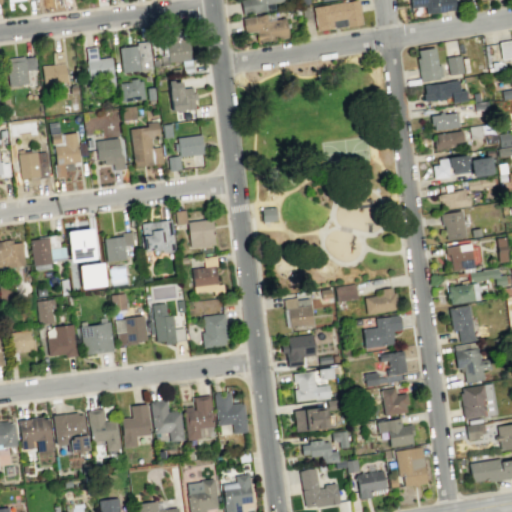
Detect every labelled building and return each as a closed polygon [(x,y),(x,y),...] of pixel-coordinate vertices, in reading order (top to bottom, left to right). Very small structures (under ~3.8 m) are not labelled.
[(236,0),(239,16),(272,10),(271,4),(281,2),(280,0),(236,0)] [(355,0),(309,8),(313,33),(359,25),(355,0)] [(453,0),(455,11),(425,15),(424,8),(410,9),(408,0),(453,0)] [(253,44),(285,39),(282,19),(272,20),(271,14),(238,19),(240,34),(252,33),(253,44)] [(163,30),(167,62),(190,59),(185,28),(163,30)] [(497,42),(511,39),(511,56),(500,58),(497,42)] [(117,47),(135,45),(134,42),(146,41),(150,68),(120,72),(117,47)] [(83,47),(94,46),(96,58),(109,57),(113,89),(103,90),(101,77),(86,79),(84,60),(85,60),(83,47)] [(415,58),(417,57),(416,50),(432,47),(435,65),(439,65),(441,75),(437,76),(437,78),(418,81),(415,58)] [(52,64),(50,52),(60,50),(62,63),(52,64)] [(444,57),(447,74),(461,72),(458,54),(444,57)] [(22,56),(22,57),(24,70),(26,83),(7,85),(3,58),(22,56)] [(22,57),(32,56),(34,69),(24,70),(22,57)] [(39,66),(42,85),(65,82),(62,63),(52,64),(39,66)] [(117,83),(128,81),(128,79),(136,78),(136,80),(140,80),(142,98),(119,101),(117,83)] [(166,80),(171,79),(171,82),(179,81),(180,87),(190,86),(192,107),(183,108),(181,110),(175,111),(175,110),(170,110),(166,80)] [(448,96),(450,102),(464,99),(462,89),(458,90),(456,79),(421,84),(422,93),(421,93),(422,101),(435,99),(435,100),(439,100),(439,98),(446,98),(446,96),(448,96)] [(511,88),(499,90),(501,99),(511,97),(511,88)] [(471,93),(472,101),(479,100),(477,92),(471,93)] [(119,107),(120,120),(135,118),(133,105),(119,107)] [(428,115),(429,125),(431,125),(432,130),(457,126),(454,112),(442,113),(441,111),(437,112),(437,114),(428,115)] [(127,128),(145,126),(144,122),(156,121),(158,136),(148,137),(149,147),(159,146),(160,163),(131,166),(127,128)] [(160,124),(162,138),(171,137),(169,123),(160,124)] [(467,126),(469,139),(481,137),(479,124),(467,126)] [(433,149),(453,146),(452,142),(461,140),(459,129),(433,133),(434,139),(431,139),(433,149)] [(48,134),(49,144),(52,144),(54,164),(52,164),(54,177),(64,175),(63,170),(72,169),(72,162),(77,162),(74,132),(57,134),(57,133),(48,134)] [(496,134),(497,147),(511,144),(509,132),(496,134)] [(175,137),(177,156),(201,153),(199,135),(175,137)] [(93,139),(116,137),(118,155),(121,155),(122,168),(111,169),(111,163),(102,164),(102,159),(95,160),(93,139)] [(511,145),(494,148),(496,156),(511,153),(511,145)] [(15,150),(21,149),(22,151),(28,150),(28,148),(33,147),(34,151),(35,152),(44,151),(47,177),(28,179),(28,177),(18,178),(15,150)] [(445,157),(447,168),(449,168),(450,174),(466,171),(465,162),(466,162),(465,154),(445,157)] [(166,157),(168,171),(179,170),(176,155),(166,157)] [(468,159),(470,175),(490,172),(488,156),(468,159)] [(436,159),(437,165),(434,166),(435,174),(437,174),(437,177),(444,176),(444,173),(445,173),(443,158),(436,159)] [(0,176),(9,175),(7,162),(1,163),(1,161),(0,161),(0,176)] [(495,164),(497,173),(504,172),(503,163),(495,164)] [(496,174),(497,181),(505,180),(504,173),(496,174)] [(464,180),(466,189),(478,188),(478,186),(492,184),(491,177),(464,180)] [(435,195),(436,199),(439,200),(439,202),(441,202),(442,208),(468,205),(466,194),(463,195),(462,188),(450,190),(450,192),(438,193),(435,195)] [(259,208),(260,222),(275,221),(274,207),(259,208)] [(173,211),(183,209),(185,221),(185,223),(174,224),(173,211)] [(438,213),(440,225),(442,225),(445,239),(463,236),(459,210),(438,213)] [(185,221),(185,223),(188,247),(213,244),(210,218),(185,221)] [(139,222),(142,250),(163,249),(163,252),(173,250),(169,219),(139,222)] [(469,229),(470,236),(479,235),(478,227),(469,229)] [(75,235),(74,230),(84,229),(84,231),(94,229),(96,242),(89,243),(91,256),(69,258),(66,236),(75,235)] [(120,235),(120,232),(130,231),(132,243),(122,245),(121,235),(120,235)] [(27,239),(40,238),(39,236),(56,234),(57,247),(63,246),(64,259),(49,261),(50,263),(31,265),(27,239)] [(101,238),(104,261),(123,258),(122,245),(121,235),(120,235),(101,238)] [(494,237),(496,261),(505,260),(503,236),(494,237)] [(0,241),(1,241),(1,240),(10,239),(11,243),(19,242),(22,265),(3,267),(0,265),(0,241)] [(443,247),(444,254),(447,254),(450,270),(461,269),(461,272),(466,271),(472,271),(468,243),(443,247)] [(193,295),(219,293),(217,257),(202,258),(203,267),(191,268),(193,295)] [(78,287),(102,286),(101,263),(77,264),(78,287)] [(466,271),(467,281),(492,278),(492,276),(497,276),(497,274),(496,267),(472,271),(466,271)] [(492,278),(493,285),(504,284),(503,274),(497,274),(497,276),(492,276),(492,278)] [(445,286),(446,292),(444,292),(445,298),(447,297),(448,303),(477,299),(476,291),(478,290),(478,285),(475,285),(474,282),(445,286)] [(335,302),(333,287),(353,284),(355,299),(335,302)] [(378,289),(391,287),(392,293),(393,292),(396,309),(364,314),(362,298),(379,295),(378,289)] [(318,290),(329,288),(330,296),(319,298),(318,290)] [(107,294),(109,310),(123,308),(122,292),(107,294)] [(295,307),(307,305),(310,324),(288,327),(285,309),(282,310),(281,299),(294,297),(295,307)] [(33,300),(36,323),(51,322),(49,308),(53,308),(51,298),(33,300)] [(149,304),(145,304),(149,333),(153,333),(154,341),(163,340),(163,343),(173,342),(170,315),(165,315),(164,302),(149,304)] [(446,308),(450,330),(455,329),(457,342),(472,340),(466,304),(446,308)] [(200,315),(201,331),(199,331),(201,346),(223,344),(223,339),(225,339),(222,313),(200,315)] [(373,317),(374,327),(359,328),(362,347),(392,343),(391,330),(400,329),(398,314),(373,317)] [(111,319),(115,345),(135,343),(135,341),(144,340),(141,315),(111,319)] [(77,326),(81,354),(111,350),(107,321),(77,326)] [(43,337),(53,336),(51,326),(71,324),(75,356),(62,357),(62,353),(46,355),(43,337)] [(4,331),(29,328),(32,349),(16,351),(6,352),(4,331)] [(284,336),(310,333),(312,354),(299,356),(300,364),(285,366),(284,352),(279,353),(278,343),(285,342),(284,336)] [(452,351),(455,368),(458,368),(458,372),(461,371),(463,382),(482,379),(480,369),(488,368),(486,358),(478,359),(475,347),(452,351)] [(376,353),(377,361),(386,359),(388,368),(384,369),(385,375),(404,371),(400,350),(376,353)] [(16,351),(17,362),(8,363),(6,352),(16,351)] [(317,365),(316,357),(329,355),(330,363),(317,365)] [(316,380),(315,369),(330,367),(331,378),(316,380)] [(290,373),(310,370),(312,386),(326,384),(328,398),(313,400),(313,398),(293,401),(291,389),(295,388),(294,382),(291,382),(290,373)] [(361,373),(364,386),(376,384),(374,371),(361,373)] [(459,387),(460,392),(457,392),(462,418),(483,415),(480,398),(482,397),(480,384),(459,387)] [(377,391),(379,389),(392,387),(394,394),(404,393),(407,403),(403,404),(404,411),(382,415),(377,391)] [(211,392),(223,391),(224,392),(227,392),(229,403),(238,402),(238,403),(241,403),(244,431),(231,433),(230,423),(215,425),(211,392)] [(191,397),(192,405),(180,407),(184,439),(198,437),(197,427),(212,426),(208,394),(191,397)] [(148,400),(164,398),(165,411),(178,410),(181,439),(167,441),(166,431),(151,433),(148,400)] [(325,400),(334,399),(335,409),(326,410),(325,400)] [(128,405),(130,417),(118,418),(121,447),(135,445),(134,435),(148,434),(144,403),(128,405)] [(291,410),(322,406),(324,414),(330,414),(331,427),(293,431),(291,410)] [(101,408),(102,421),(114,419),(117,447),(104,449),(103,439),(88,441),(85,410),(101,408)] [(50,415),(54,443),(55,445),(67,443),(68,452),(86,450),(81,413),(76,414),(75,411),(50,415)] [(15,419),(41,416),(41,419),(48,418),(51,450),(35,452),(35,449),(32,447),(19,448),(15,419)] [(374,422),(376,433),(385,431),(387,446),(410,443),(409,435),(412,434),(410,423),(399,425),(398,418),(374,422)] [(0,420),(0,447),(14,445),(11,422),(7,423),(6,420),(0,420)] [(511,422),(494,425),(498,450),(511,447),(511,422)] [(463,425),(465,439),(479,437),(479,433),(483,432),(481,423),(477,424),(477,423),(463,425)] [(329,432),(330,442),(337,441),(338,448),(346,447),(343,430),(329,432)] [(299,445),(307,443),(306,441),(321,439),(321,442),(327,441),(328,451),(335,450),(336,460),(320,462),(319,455),(308,456),(307,453),(300,454),(299,445)] [(392,450),(396,476),(400,476),(402,486),(411,484),(411,486),(416,485),(416,483),(425,482),(419,446),(392,450)] [(236,453),(247,452),(247,461),(237,462),(236,453)] [(466,463),(470,482),(487,479),(488,482),(511,477),(511,458),(497,461),(496,457),(466,463)] [(343,460),(345,472),(356,471),(354,458),(343,460)] [(332,462),(342,459),(344,466),(334,468),(332,462)] [(297,471),(312,468),(316,488),(322,487),(321,484),(333,483),(337,502),(314,507),(313,505),(303,507),(297,471)] [(353,474),(358,499),(369,497),(368,490),(383,487),(380,469),(353,474)] [(233,476),(234,482),(219,484),(222,511),(239,511),(238,503),(250,502),(246,473),(233,476)] [(387,478),(388,487),(396,485),(394,477),(387,478)] [(185,493),(184,483),(198,481),(198,480),(212,478),(216,508),(203,509),(203,511),(186,511),(184,493),(185,493)] [(61,481),(69,479),(70,485),(62,487),(61,481)] [(96,500),(97,511),(117,511),(116,497),(96,500)] [(135,511),(134,503),(154,500),(155,509),(175,507),(175,511),(135,511)]
